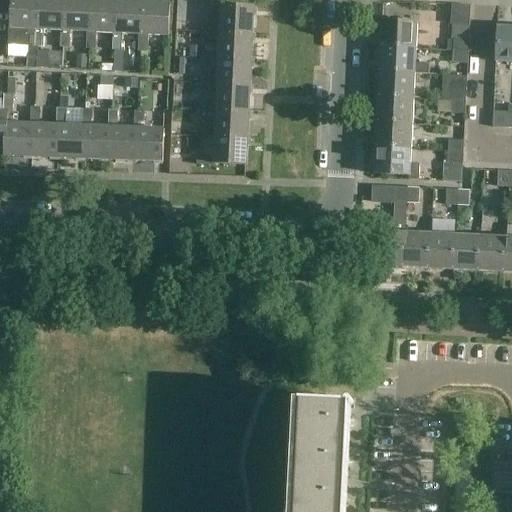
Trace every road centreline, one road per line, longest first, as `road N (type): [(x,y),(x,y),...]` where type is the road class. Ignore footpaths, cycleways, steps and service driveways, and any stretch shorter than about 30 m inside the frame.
road 1 (tertiary): [(322,226),(263,235),(0,219)]
road 2 (residential): [(511,376),(413,372),(405,511)]
road 3 (tertiary): [(322,226),(341,186),(346,0)]
